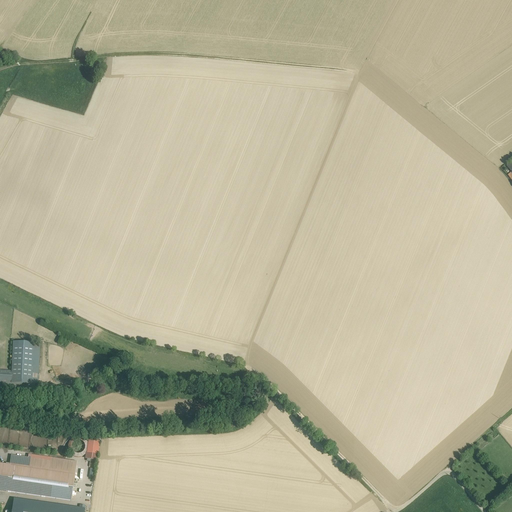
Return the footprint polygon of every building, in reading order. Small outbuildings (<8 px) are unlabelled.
[(34,344),(14,343),(12,372),(11,383),(32,384),(32,379),(33,369),(34,344)] [(12,372),(0,371),(0,382),(11,383),(12,372)] [(67,392),(76,391),(75,385),(42,388),(43,399),(54,398),(54,397),(62,396),(62,393),(67,392)] [(99,437),(90,436),(87,459),(97,460),(99,437)] [(29,455),(29,459),(76,466),(76,462),(29,455)] [(29,459),(11,456),(10,466),(74,476),(76,466),(29,459)] [(10,466),(0,464),(0,490),(6,492),(10,466)] [(74,476),(10,466),(6,492),(7,492),(71,501),(74,476)]
